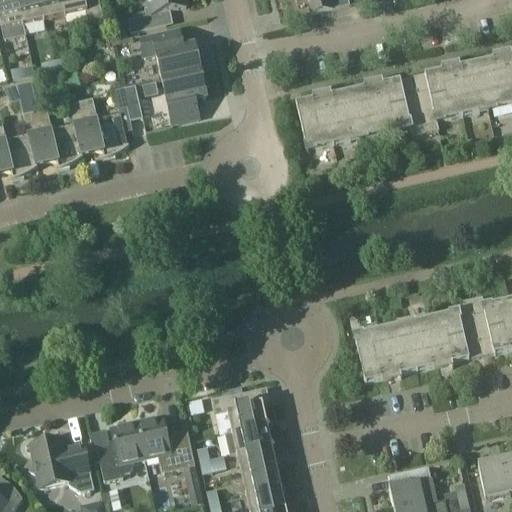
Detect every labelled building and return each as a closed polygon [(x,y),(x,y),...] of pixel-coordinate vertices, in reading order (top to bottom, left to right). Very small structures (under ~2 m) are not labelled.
[(26,40),(23,29),(16,0),(0,0),(0,26),(4,45),(26,40)] [(16,0),(23,29),(44,24),(38,0),(16,0)] [(38,0),(44,24),(65,19),(61,0),(38,0)] [(61,0),(65,19),(86,15),(89,26),(103,23),(97,0),(61,0)] [(183,0),(146,0),(149,8),(144,9),(146,19),(128,23),(131,37),(166,29),(163,16),(186,11),(183,0)] [(294,0),(296,8),(308,5),(310,17),(349,8),(347,0),(294,0)] [(162,84),(204,74),(201,58),(197,59),(195,49),(183,52),(179,35),(140,43),(144,62),(156,59),(162,84)] [(511,58),(494,62),(493,58),(492,58),(493,62),(443,74),(442,70),(441,70),(441,74),(365,91),(365,87),(363,87),(364,91),(314,103),(313,99),(312,99),(313,103),(296,107),(307,156),(308,156),(308,154),(358,143),(358,144),(359,144),(359,143),(409,132),(411,140),(438,134),(436,125),(487,114),(487,115),(488,115),(488,114),(511,108),(511,58)] [(54,65),(56,75),(68,72),(66,63),(54,65)] [(44,77),(56,75),(54,65),(42,68),(44,77)] [(10,85),(24,82),(22,72),(8,75),(10,85)] [(204,74),(162,84),(172,129),(199,123),(197,116),(199,116),(197,103),(206,101),(204,91),(208,90),(204,74)] [(130,124),(142,121),(136,92),(123,95),(130,124)] [(76,137),(82,162),(83,161),(82,160),(82,159),(83,159),(102,155),(103,162),(102,162),(102,163),(107,162),(111,161),(116,159),(121,156),(125,154),(129,151),(128,150),(127,150),(127,147),(121,119),(97,124),(93,103),(70,108),(76,137)] [(34,104),(23,107),(25,118),(36,116),(34,104)] [(25,118),(23,119),(28,140),(29,139),(36,172),(38,171),(37,170),(36,169),(56,165),(58,172),(56,172),(56,173),(61,172),(66,171),(71,169),(75,166),(79,164),(82,162),(76,137),(74,129),(52,134),(47,113),(36,116),(25,118)] [(0,177),(9,175),(11,175),(12,182),(10,183),(10,184),(15,182),(20,181),(25,179),(29,177),(34,174),(36,172),(29,139),(28,140),(6,145),(1,123),(0,123),(0,177)] [(344,163),(337,165),(338,172),(346,170),(344,163)] [(511,303),(484,309),(482,301),(455,307),(457,315),(406,327),(406,325),(405,326),(405,327),(355,338),(354,337),(353,337),(364,387),(399,379),(400,383),(401,383),(400,379),(450,367),(451,371),(452,371),(452,367),(511,353),(511,303)] [(241,391),(222,395),(223,399),(223,401),(242,397),(242,394),(241,391)] [(232,437),(267,429),(263,408),(270,407),(267,393),(213,404),(216,419),(227,416),(232,437)] [(199,405),(189,407),(191,417),(201,414),(199,405)] [(136,426),(144,465),(158,462),(162,478),(191,471),(183,435),(182,436),(171,439),(168,437),(165,437),(161,422),(152,424),(151,422),(136,426)] [(132,467),(144,465),(136,426),(120,429),(120,431),(111,433),(114,448),(110,449),(110,451),(98,454),(98,453),(97,453),(104,487),(123,482),(122,479),(130,478),(133,472),(132,467)] [(236,458),(272,450),(267,429),(232,437),(236,458)] [(68,459),(63,456),(60,443),(31,449),(34,466),(29,474),(37,479),(40,493),(68,486),(69,490),(80,497),(94,494),(85,455),(68,459)] [(241,479),(277,471),(272,450),(236,458),(241,479)] [(199,466),(209,464),(206,451),(196,453),(199,466)] [(509,495),(511,494),(511,462),(502,465),(510,499),(509,495)] [(209,464),(199,466),(202,478),(211,476),(209,464)] [(279,467),(281,489),(302,487),(300,465),(279,467)] [(485,504),(510,499),(502,465),(477,470),(485,504)] [(246,500),(281,492),(277,471),(241,479),(246,500)] [(392,511),(414,511),(428,509),(423,486),(431,484),(428,471),(388,480),(391,492),(388,492),(392,511)] [(16,511),(22,503),(12,489),(0,481),(0,511),(16,511)] [(458,502),(466,500),(463,488),(455,489),(458,502)] [(248,511),(285,511),(281,492),(246,500),(248,511)] [(113,504),(111,493),(104,494),(106,505),(113,504)] [(196,508),(203,507),(200,493),(193,495),(196,508)] [(209,508),(218,506),(215,493),(206,495),(209,508)] [(466,500),(458,502),(460,511),(465,511),(468,511),(466,500)] [(460,511),(458,502),(445,505),(446,511),(460,511)]
